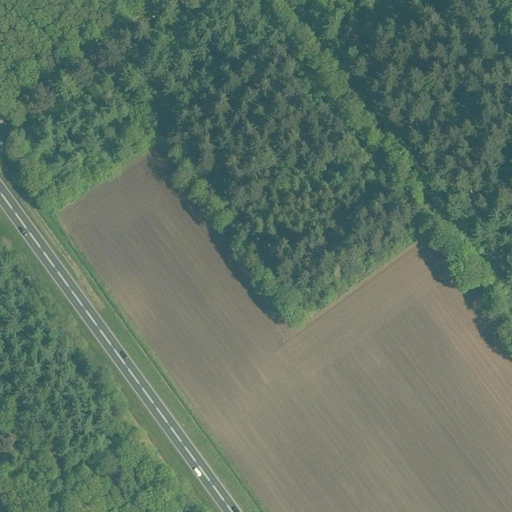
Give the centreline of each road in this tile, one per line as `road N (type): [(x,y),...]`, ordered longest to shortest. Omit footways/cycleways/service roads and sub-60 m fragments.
road 1 (trunk): [(230,511),(0,193)]
road 2 (track): [(9,115),(177,0)]
